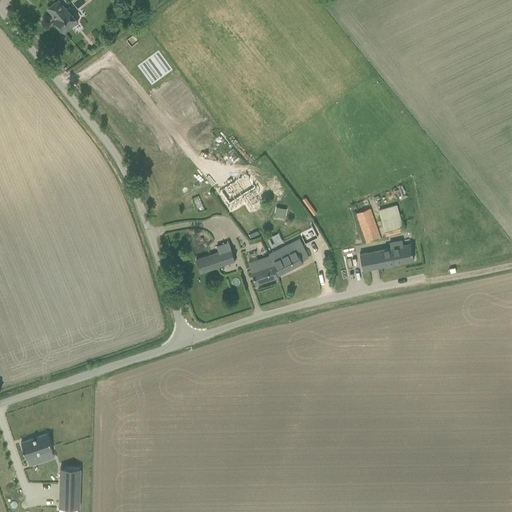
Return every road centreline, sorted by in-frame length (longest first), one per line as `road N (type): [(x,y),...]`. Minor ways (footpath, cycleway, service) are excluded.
road 1 (unclassified): [(184,345),(117,157),(0,9)]
road 2 (unclassified): [(184,345),(421,285)]
road 3 (unclassified): [(0,409),(184,345)]
